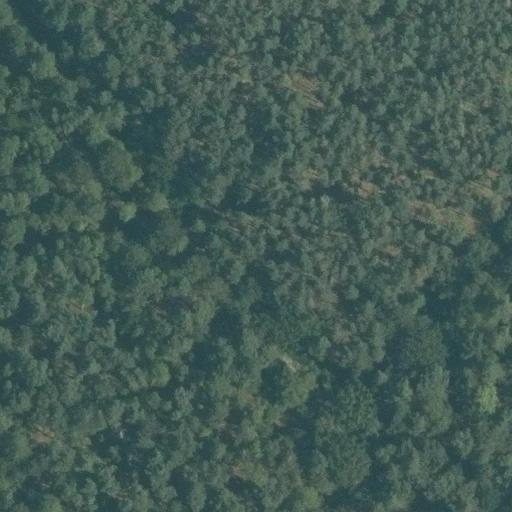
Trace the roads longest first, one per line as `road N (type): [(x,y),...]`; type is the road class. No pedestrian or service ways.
road 1 (track): [(326,400),(10,0)]
road 2 (track): [(511,253),(326,400)]
road 3 (track): [(326,400),(377,468),(324,511)]
